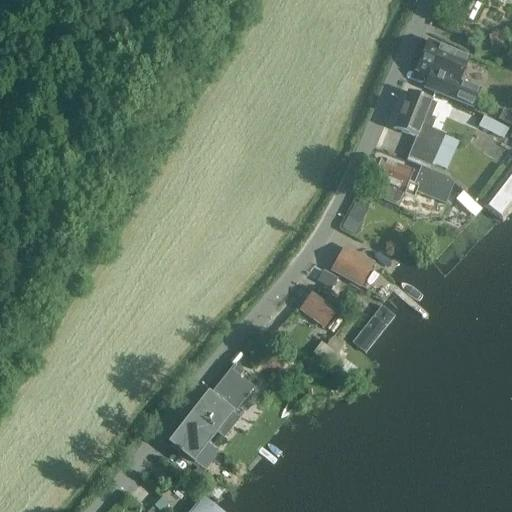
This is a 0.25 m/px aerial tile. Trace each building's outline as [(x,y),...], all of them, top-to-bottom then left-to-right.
[(505,43),(498,37),(491,46),(498,51),(505,43)] [(468,59),(428,42),(415,72),(428,77),(423,90),(472,110),(473,108),(472,107),(479,91),(459,82),(468,59)] [(436,104),(431,102),(408,92),(393,129),(415,138),(407,158),(430,168),(445,135),(431,129),(435,119),(431,118),(436,104)] [(511,119),(501,113),(496,123),(511,132),(511,130),(511,119)] [(506,131),(492,121),(483,117),(479,126),(502,138),(506,131)] [(400,204),(404,196),(414,199),(417,191),(445,203),(453,184),(449,179),(421,167),(418,174),(414,185),(409,183),(413,173),(406,171),(380,160),(372,182),(385,187),(384,188),(381,197),(383,201),(395,206),(400,204)] [(511,201),(511,171),(486,205),(500,217),(511,201)] [(455,202),(472,218),(480,210),(479,210),(477,208),(476,207),(463,194),(455,202)] [(361,225),(347,218),(342,228),(356,236),(361,225)] [(344,249),(332,271),(359,287),(372,264),(344,249)] [(324,328),(335,313),(311,295),(300,310),(324,328)] [(396,315),(384,305),(359,333),(371,344),(396,315)] [(352,337),(344,332),(331,351),(337,355),(344,346),(345,347),(352,337)] [(360,375),(328,350),(320,361),(352,385),(360,375)] [(207,393),(167,445),(168,446),(185,459),(193,465),(202,472),(213,459),(213,452),(207,447),(233,414),(234,414),(254,389),(239,377),(241,374),(232,367),(210,395),(208,394),(207,393)] [(200,472),(193,481),(210,492),(216,484),(200,472)] [(217,511),(202,499),(191,511),(217,511)] [(160,500),(154,507),(159,511),(165,511),(170,508),(160,500)]
